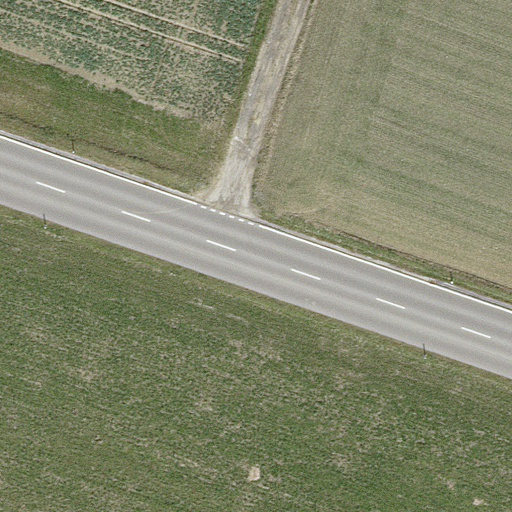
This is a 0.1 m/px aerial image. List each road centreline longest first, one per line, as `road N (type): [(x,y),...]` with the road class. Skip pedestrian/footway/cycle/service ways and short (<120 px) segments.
road 1 (tertiary): [(0,173),(511,348)]
road 2 (track): [(225,250),(302,0)]
